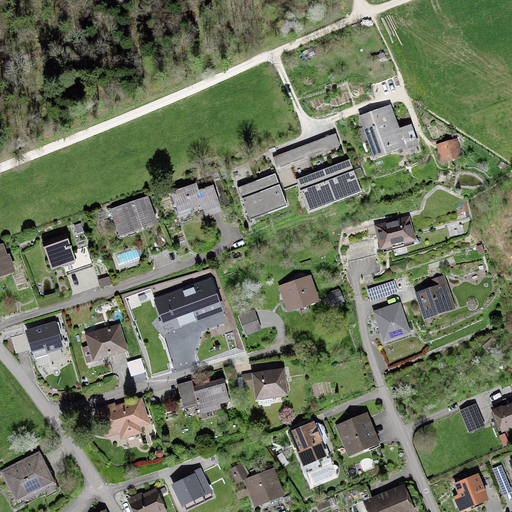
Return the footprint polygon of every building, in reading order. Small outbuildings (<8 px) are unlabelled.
[(363,118),(376,156),(399,148),(400,150),(403,151),(415,146),(410,132),(399,136),(388,108),(363,118)] [(340,145),(336,133),(273,157),(277,169),(340,145)] [(444,161),(459,156),(454,142),(440,146),(444,161)] [(350,160),(340,163),(323,170),(307,175),(296,180),(308,213),(362,192),(350,160)] [(281,190),(275,174),(238,188),(244,205),(250,221),(288,207),(281,190)] [(200,198),(205,214),(221,208),(212,184),(197,189),(195,182),(171,190),(178,211),(191,206),(189,201),(200,198)] [(114,211),(122,233),(141,226),(152,255),(175,247),(170,232),(152,239),(147,224),(154,222),(146,200),(114,211)] [(383,250),(414,242),(408,219),(377,227),(383,250)] [(43,244),(51,268),(67,263),(69,270),(77,267),(78,270),(92,265),(86,246),(72,251),(67,236),(43,244)] [(313,238),(291,245),(293,252),(315,245),(313,238)] [(376,254),(374,245),(346,253),(348,262),(376,254)] [(0,249),(0,273),(10,270),(6,258),(4,259),(0,249)] [(290,307),(314,299),(308,280),(284,288),(290,307)] [(395,293),(391,282),(367,290),(371,301),(395,293)] [(174,326),(219,309),(210,284),(165,300),(174,326)] [(437,313),(452,307),(445,285),(419,294),(425,313),(436,309),(437,313)] [(335,304),(343,300),(340,292),(331,295),(335,304)] [(408,332),(399,305),(375,313),(384,340),(408,332)] [(254,311),(240,317),(246,334),(260,328),(254,311)] [(40,329),(28,332),(36,358),(48,355),(47,351),(61,347),(57,335),(62,333),(58,323),(45,326),(46,330),(43,330),(40,329)] [(110,352),(125,348),(119,326),(94,333),(95,336),(88,338),(90,345),(83,348),(87,363),(96,358),(111,354),(110,352)] [(472,350),(443,362),(453,387),(482,375),(472,350)] [(110,365),(96,369),(98,377),(113,372),(110,365)] [(424,370),(395,382),(405,407),(435,395),(424,370)] [(258,397),(259,397),(260,403),(263,405),(271,404),(272,402),(272,395),(285,393),(282,372),(255,376),(258,397)] [(177,386),(181,400),(195,396),(200,414),(221,408),(220,404),(229,401),(223,379),(194,388),(192,382),(177,386)] [(492,404),(503,430),(511,425),(511,404),(509,405),(506,398),(492,404)] [(113,404),(98,409),(106,434),(120,430),(122,437),(139,432),(138,425),(147,422),(141,402),(115,410),(113,404)] [(461,411),(470,432),(479,428),(473,415),(478,412),(475,405),(461,411)] [(365,416),(340,427),(350,453),(363,447),(362,443),(374,437),(365,416)] [(309,425),(292,433),(299,450),(302,448),(308,460),(324,454),(318,441),(316,442),(309,425)] [(23,494),(44,484),(48,493),(58,488),(50,471),(47,472),(38,456),(11,470),(23,494)] [(192,465),(195,473),(209,469),(207,463),(204,464),(203,461),(192,465)] [(234,475),(237,481),(246,477),(240,465),(228,472),(231,477),(234,475)] [(507,478),(501,465),(493,469),(498,482),(507,478)] [(249,482),(256,502),(280,493),(272,473),(249,482)] [(174,485),(183,503),(202,495),(193,476),(174,485)] [(477,476),(456,484),(466,508),(487,499),(477,476)] [(345,508),(368,498),(364,487),(341,497),(345,508)] [(412,511),(402,488),(367,502),(370,511),(412,511)] [(131,502),(135,511),(165,511),(155,491),(131,502)] [(265,511),(286,511),(283,503),(265,510),(265,511)]
